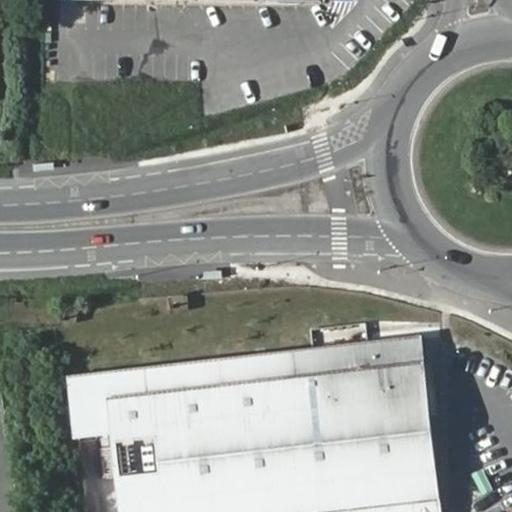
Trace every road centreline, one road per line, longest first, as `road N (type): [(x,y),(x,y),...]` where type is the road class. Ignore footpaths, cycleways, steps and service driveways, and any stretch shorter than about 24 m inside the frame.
road 1 (primary): [(0,251),(245,234),(425,244)]
road 2 (primary): [(394,116),(336,150),(208,183),(0,204)]
road 3 (primary): [(394,116),(391,184),(425,244)]
